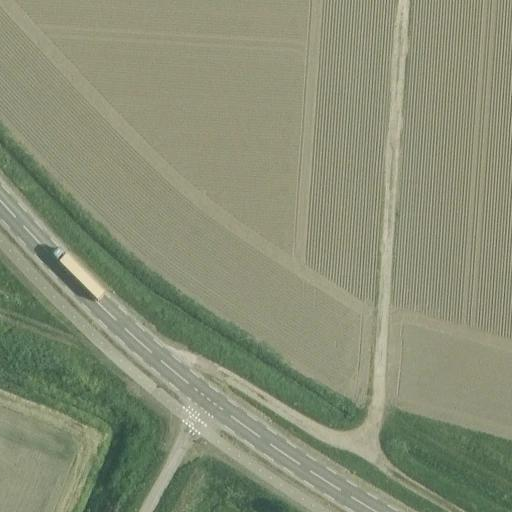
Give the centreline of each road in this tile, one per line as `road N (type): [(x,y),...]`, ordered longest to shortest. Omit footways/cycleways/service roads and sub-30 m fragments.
road 1 (track): [(404,0),(375,426),(358,446),(334,441),(209,372),(158,360)]
road 2 (secondary): [(211,403),(98,309),(0,208)]
road 3 (secondary): [(364,511),(211,403)]
road 4 (unclassified): [(147,511),(211,403)]
